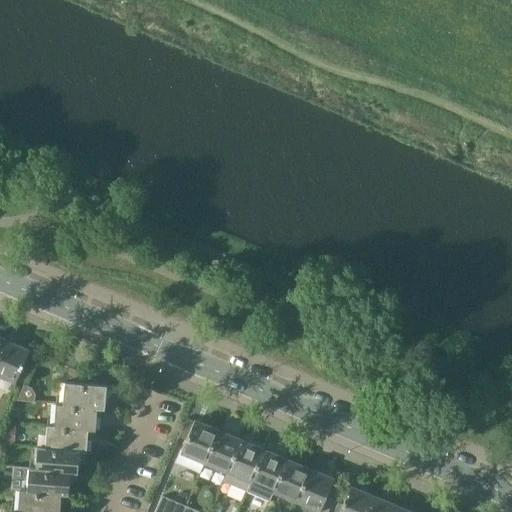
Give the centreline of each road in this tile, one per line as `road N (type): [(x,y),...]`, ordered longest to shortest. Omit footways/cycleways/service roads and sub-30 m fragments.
road 1 (tertiary): [(0,281),(511,497)]
road 2 (residential): [(106,511),(152,396)]
